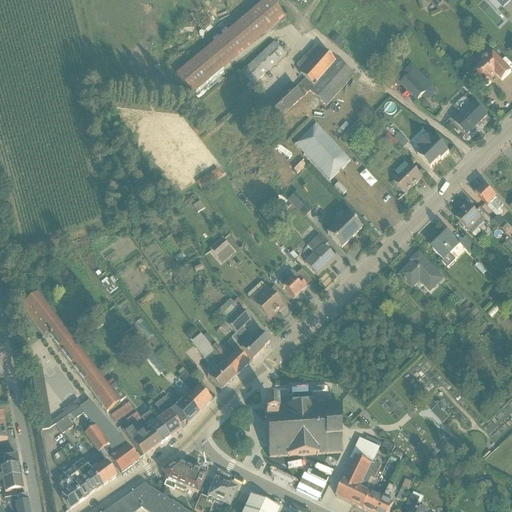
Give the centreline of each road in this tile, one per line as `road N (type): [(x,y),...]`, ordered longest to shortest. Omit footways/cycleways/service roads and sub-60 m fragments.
road 1 (tertiary): [(500,139),(192,435)]
road 2 (residential): [(0,358),(35,511)]
road 3 (residential): [(192,435),(229,468),(316,511)]
road 4 (tertiary): [(192,435),(85,511)]
